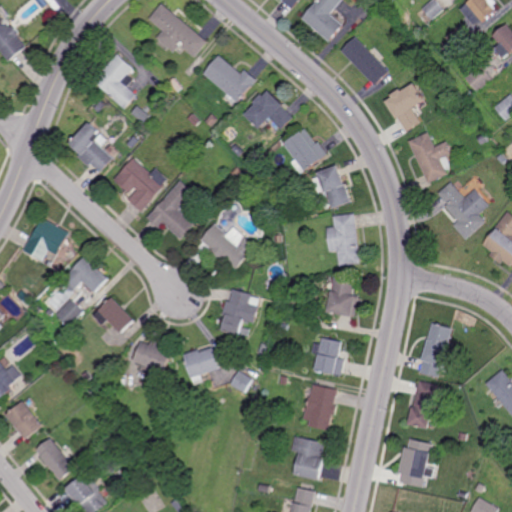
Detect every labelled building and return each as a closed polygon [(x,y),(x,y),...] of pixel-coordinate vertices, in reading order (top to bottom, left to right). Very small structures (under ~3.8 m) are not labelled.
[(300,0),(293,9),(282,0),(300,0)] [(344,0),(332,14),(345,24),(331,41),(304,18),(318,0),(344,0)] [(434,20),(424,9),(434,0),(438,0),(446,10),(434,20)] [(497,0),(499,2),(495,5),(499,10),(496,12),(497,14),(490,19),(485,22),(475,24),(462,8),(473,0),(497,0)] [(197,57),(182,45),(176,52),(159,37),(165,30),(151,18),(165,3),(210,42),(197,57)] [(0,6),(2,4),(11,15),(7,18),(13,26),(16,25),(22,34),(21,35),(29,47),(11,61),(0,46),(0,6)] [(511,53),(506,58),(497,48),(503,43),(496,35),(510,23),(511,25),(511,53)] [(459,52),(447,37),(460,27),(472,42),(459,52)] [(388,67),(389,66),(392,68),(390,70),(392,71),(389,74),(390,76),(385,81),(384,79),(377,86),(343,50),(358,36),(388,67)] [(447,45),(448,44),(453,50),(448,54),(443,48),(445,47),(443,44),(445,43),(447,45)] [(126,109),(96,80),(121,53),(136,68),(131,74),(136,80),(130,87),(139,95),(126,109)] [(244,74),(248,69),(260,80),(241,103),(239,101),(233,108),(223,99),(229,93),(206,73),(222,55),(244,74)] [(479,92),(468,78),(484,65),(495,78),(479,92)] [(472,74),(469,71),(476,65),(478,68),(472,74)] [(178,93),(170,83),(176,78),(184,88),(178,93)] [(427,100),(414,108),(423,123),(409,132),(399,118),(398,118),(387,101),(394,97),(393,94),(403,88),(404,90),(416,83),(427,100)] [(286,104),(284,106),(295,118),(284,129),(273,118),(262,129),(247,114),(258,104),(256,102),(264,93),(266,95),(272,90),(286,104)] [(446,100),(441,93),(446,90),(451,97),(446,100)] [(511,118),(509,121),(498,107),(511,94),(511,118)] [(198,127),(190,119),(196,113),(203,121),(198,127)] [(214,126),(208,121),(214,113),(221,119),(214,126)] [(96,141),(103,133),(109,139),(103,146),(116,158),(103,172),(94,164),(92,166),(80,156),(82,153),(72,143),(91,122),(101,131),(94,139),(96,141)] [(318,143),(320,142),(330,154),(315,165),(316,167),(312,169),(311,168),(308,171),(307,170),(302,174),(293,162),(298,159),(286,143),(307,128),(318,143)] [(437,147),(449,141),(455,153),(449,156),(454,167),(448,169),(450,174),(430,183),(411,141),(431,132),(437,147)] [(482,144),(479,137),(488,134),(491,141),(482,144)] [(504,164),(499,158),(504,154),(509,160),(504,164)] [(153,173),(158,167),(171,179),(167,182),(169,184),(144,212),(131,200),(139,190),(137,188),(132,193),(117,179),(136,157),(153,173)] [(353,202),(333,209),(329,197),(326,198),(324,192),(319,194),(314,180),(321,177),(319,173),(340,165),(353,202)] [(238,178),(232,173),(239,166),(244,171),(238,178)] [(182,210),(198,224),(184,240),(166,224),(162,229),(150,218),(183,180),(197,193),(182,210)] [(467,198),(478,189),(493,206),(483,215),(489,222),(469,240),(456,225),(460,221),(447,207),(450,204),(441,194),(453,182),(467,198)] [(511,267),(505,261),(503,264),(492,255),(494,252),(484,245),(511,211),(511,267)] [(360,243),(364,242),(365,252),(361,253),(363,263),(341,266),(338,251),(331,252),(328,228),(336,227),(335,217),(356,214),(360,243)] [(59,255),(51,251),(45,261),(26,250),(33,237),(33,238),(42,222),(69,237),(59,255)] [(230,234),(236,227),(259,247),(238,270),(225,258),(222,262),(210,251),(213,248),(204,240),(218,224),(230,234)] [(96,264),(98,262),(102,266),(100,268),(112,279),(98,294),(95,291),(93,293),(88,288),(90,286),(86,282),(80,289),(79,288),(74,293),(65,286),(70,280),(68,278),(88,257),(96,264)] [(356,319),(329,313),(336,277),(357,281),(355,295),(360,296),(356,319)] [(260,306),(262,307),(257,324),(247,321),(245,328),(252,330),(250,337),(224,330),(228,317),(224,316),(228,300),(232,301),(235,289),(254,295),(254,296),(262,298),(260,306)] [(30,306),(18,296),(24,290),(35,300),(30,306)] [(137,321),(124,334),(111,320),(106,326),(97,316),(103,310),(116,298),(137,321)] [(71,328),(58,316),(72,300),(85,312),(71,328)] [(39,315),(33,309),(38,304),(44,310),(39,315)] [(52,317),(48,313),(52,309),(56,313),(52,317)] [(314,326),(301,323),(302,316),(316,320),(314,326)] [(444,367),(443,366),(439,378),(420,373),(424,361),(423,361),(429,342),(428,341),(433,323),(454,329),(449,345),(450,346),(444,367)] [(42,341),(38,336),(44,332),(47,337),(42,341)] [(340,358),(346,360),(342,376),(337,375),(336,376),(316,372),(320,355),(313,354),(315,343),(321,344),(323,338),(343,342),(340,358)] [(171,346),(169,351),(174,353),(166,374),(165,373),(160,386),(149,382),(151,375),(142,372),(143,367),(136,364),(144,342),(153,345),(154,341),(171,346)] [(266,356),(259,354),(263,343),(270,346),(266,356)] [(224,370),(205,376),(208,383),(199,386),(196,378),(195,378),(187,355),(202,350),(203,352),(216,348),(224,370)] [(0,359),(10,371),(16,365),(24,375),(18,381),(18,382),(12,387),(15,390),(0,402),(0,359)] [(256,380),(255,380),(247,393),(232,384),(245,364),(260,373),(256,380)] [(511,379),(511,412),(505,405),(499,409),(497,407),(496,408),(494,406),(496,404),(494,402),(499,398),(493,391),(488,395),(486,393),(491,388),(488,384),(504,370),(511,379)] [(89,381),(84,375),(88,371),(93,378),(89,381)] [(289,383),(288,383),(287,385),(280,384),(282,376),(289,377),(288,381),(290,381),(289,383)] [(432,419),(436,420),(436,421),(437,422),(436,428),(431,426),(430,430),(422,428),(422,429),(419,428),(419,427),(411,425),(414,408),(415,408),(421,381),(439,385),(432,419)] [(336,406),(339,406),(337,416),(334,415),(330,431),(310,427),(311,421),(305,420),(310,397),(312,398),(314,385),(339,390),(336,406)] [(30,441),(8,416),(24,402),(46,427),(30,441)] [(467,441),(460,440),(461,433),(468,434),(467,441)] [(321,481),(295,475),(300,452),(293,451),(296,437),(326,443),(323,459),(325,460),(321,481)] [(62,482),(42,458),(43,456),(38,450),(52,438),(78,469),(62,482)] [(140,449),(136,440),(141,439),(144,447),(140,449)] [(430,468),(438,470),(436,479),(428,477),(425,489),(402,484),(404,475),(401,475),(407,448),(410,448),(412,439),(435,444),(430,468)] [(92,485),(96,482),(103,490),(101,492),(110,503),(98,511),(89,511),(84,506),(81,508),(67,491),(86,477),(92,485)] [(311,511),(291,511),(294,502),(296,502),(299,487),(316,491),(311,511)] [(468,492),(466,499),(458,497),(458,495),(456,495),(457,490),(460,491),(461,490),(468,492)] [(498,511),(472,511),(480,497),(500,509),(498,511)] [(184,511),(180,511),(178,510),(176,511),(174,509),(177,507),(173,503),(179,498),(188,509),(184,511)]
